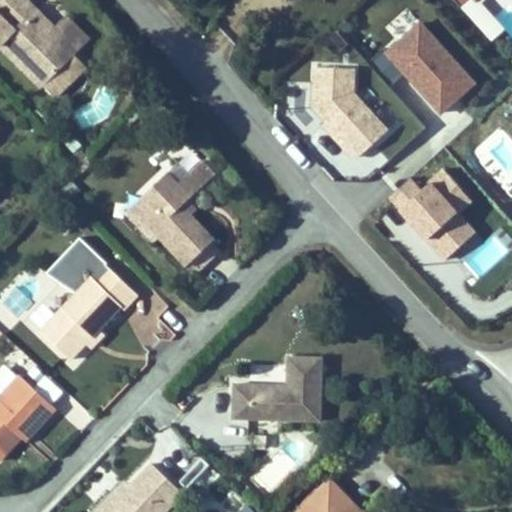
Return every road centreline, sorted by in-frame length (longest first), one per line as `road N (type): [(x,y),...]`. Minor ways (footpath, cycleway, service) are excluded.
road 1 (residential): [(315,214),(49,485),(0,507)]
road 2 (unclassified): [(137,0),(315,214)]
road 3 (unclassified): [(315,214),(442,348),(499,379)]
